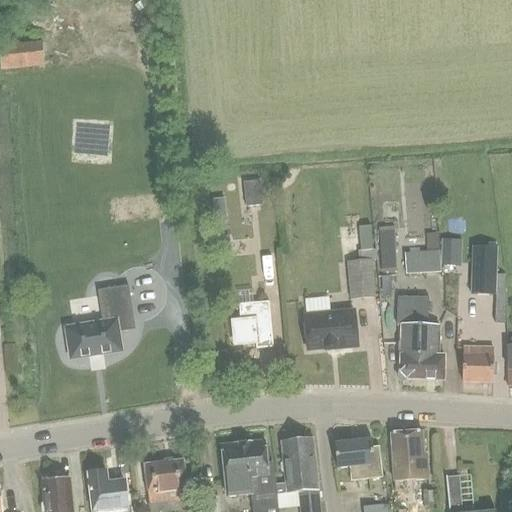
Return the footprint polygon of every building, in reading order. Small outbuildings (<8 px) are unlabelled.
[(0,50),(2,72),(46,67),(43,44),(0,48),(0,50)] [(260,184),(243,185),(246,210),(262,208),(260,184)] [(222,212),(213,213),(213,217),(214,224),(215,224),(227,223),(226,214),(226,211),(222,212)] [(374,248),(372,226),(346,228),(348,249),(374,248)] [(393,229),(378,230),(381,275),(396,274),(393,229)] [(473,246),(472,296),(496,297),(497,274),(497,247),(473,246)] [(348,303),(374,301),(371,264),(375,264),(374,253),(357,254),(358,264),(345,265),(348,303)] [(404,257),(405,277),(440,275),(439,254),(404,257)] [(443,255),(442,266),(460,267),(461,255),(443,255)] [(496,297),(495,323),(506,323),(504,274),(497,274),(496,297)] [(101,325),(64,330),(69,363),(121,355),(118,335),(133,333),(127,290),(97,294),(101,325)] [(398,301),(397,327),(401,327),(401,344),(398,346),(398,353),(400,356),(400,375),(398,377),(398,381),(400,384),(405,384),(406,382),(444,383),(444,359),(438,358),(439,329),(427,328),(428,301),(398,301)] [(256,351),(266,350),(265,344),(272,343),(268,304),(238,307),(240,324),(232,325),(235,347),(255,345),(256,351)] [(357,350),(357,346),(354,314),(304,319),(307,353),(339,350),(339,352),(357,350)] [(463,350),(462,385),(492,385),(493,351),(463,350)] [(422,434),(390,436),(394,485),(428,482),(426,456),(423,456),(422,434)] [(320,511),(313,442),(287,445),(281,445),(286,497),(300,496),(301,511),(320,511)] [(351,484),(382,481),(379,450),(372,450),(371,442),(334,446),(337,471),(349,470),(351,484)] [(277,511),(274,476),(268,476),(265,445),(221,449),(226,500),(251,498),(252,511),(277,511)] [(194,511),(193,498),(187,499),(186,489),(183,463),(144,468),(148,493),(150,511),(194,511)] [(127,511),(124,484),(107,486),(106,475),(88,477),(91,511),(127,511)] [(448,511),(461,511),(459,479),(447,481),(446,479),(445,479),(448,511)] [(72,511),(70,483),(42,486),(44,511),(72,511)] [(433,492),(422,493),(423,511),(435,510),(433,492)] [(218,511),(218,498),(203,500),(204,511),(218,511)]
